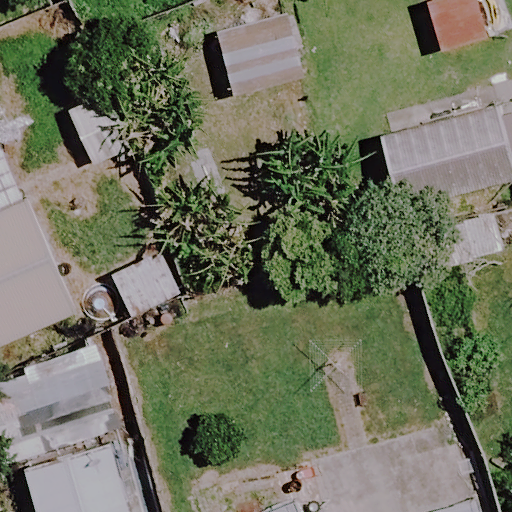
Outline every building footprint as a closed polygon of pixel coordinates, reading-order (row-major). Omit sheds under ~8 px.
[(301,76),(279,11),(205,37),(227,102),(301,76)] [(491,101),(379,127),(398,208),(510,183),(491,101)] [(0,346),(88,308),(11,130),(0,134),(0,346)] [(0,453),(110,414),(88,351),(0,382),(0,453)] [(122,511),(105,451),(20,476),(30,511),(122,511)]
